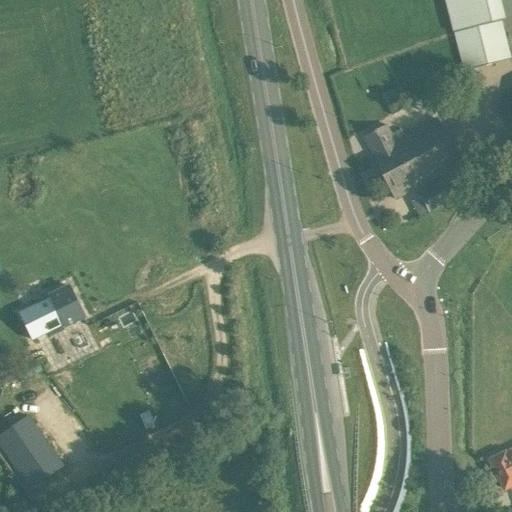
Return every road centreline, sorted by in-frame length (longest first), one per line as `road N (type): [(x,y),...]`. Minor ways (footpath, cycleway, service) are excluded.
road 1 (primary): [(317,436),(250,0)]
road 2 (unclassified): [(292,0),(356,221),(408,289)]
road 3 (unclassified): [(408,289),(432,326),(442,511)]
road 4 (unclassified): [(408,289),(511,179)]
